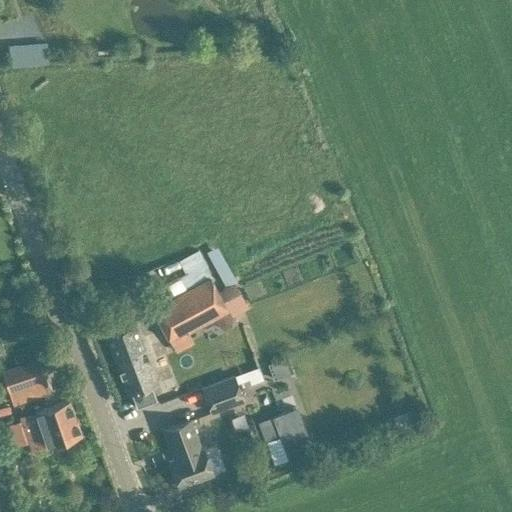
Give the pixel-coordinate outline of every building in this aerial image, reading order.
[(231,309),(221,290),(214,276),(175,296),(177,302),(158,311),(170,335),(189,325),(191,329),(228,310),(231,309)] [(234,283),(221,290),(231,309),(228,310),(233,319),(248,311),(234,283)] [(129,307),(119,311),(100,318),(106,334),(105,334),(127,393),(131,392),(137,407),(155,399),(149,384),(157,381),(129,307)] [(3,371),(14,403),(48,391),(37,359),(3,371)] [(202,387),(211,412),(243,400),(234,375),(202,387)] [(47,444),(81,433),(69,399),(35,411),(20,416),(32,450),(47,444)] [(289,458),(312,449),(296,407),(259,422),(266,439),(280,434),(289,458)] [(169,459),(179,486),(212,474),(213,473),(210,466),(203,447),(201,447),(190,419),(164,429),(171,449),(173,449),(176,457),(169,459)] [(30,480),(17,483),(20,495),(32,492),(30,480)]
